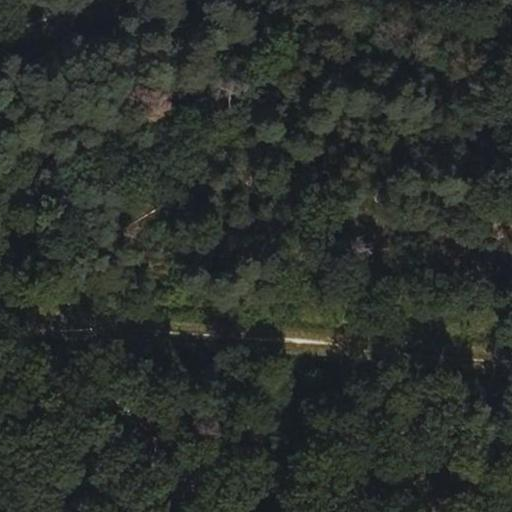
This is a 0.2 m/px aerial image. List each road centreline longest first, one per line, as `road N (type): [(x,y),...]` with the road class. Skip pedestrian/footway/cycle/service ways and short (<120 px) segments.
road 1 (track): [(0,323),(511,362)]
road 2 (track): [(0,44),(127,0)]
